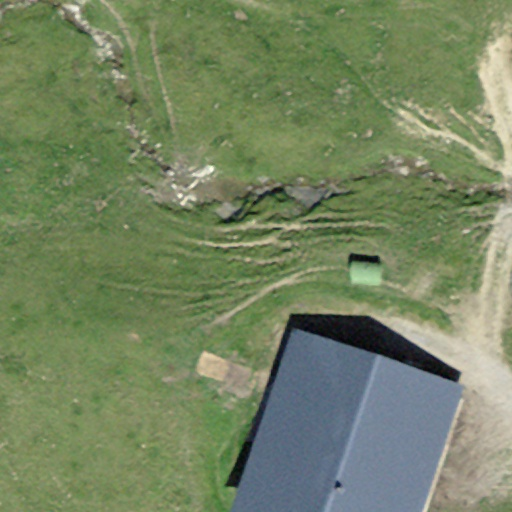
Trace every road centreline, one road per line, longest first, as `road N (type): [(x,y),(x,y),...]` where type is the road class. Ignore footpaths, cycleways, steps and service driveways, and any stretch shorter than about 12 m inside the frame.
road 1 (track): [(511,130),(504,88),(488,61),(438,29),(310,0)]
road 2 (track): [(511,391),(495,378),(484,344),(511,214)]
